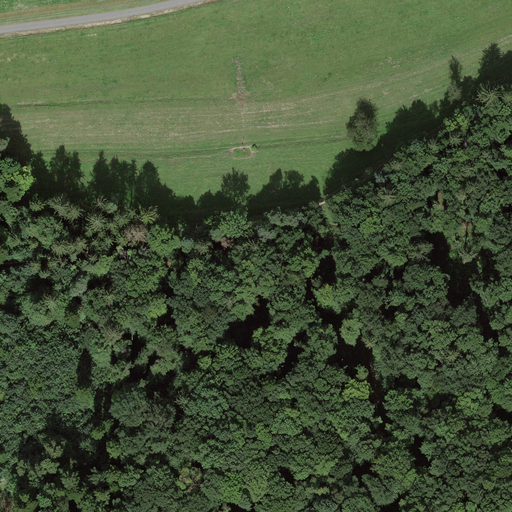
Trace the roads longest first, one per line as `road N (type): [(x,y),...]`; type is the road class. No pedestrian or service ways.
road 1 (track): [(0,265),(296,202),(437,133),(511,84)]
road 2 (track): [(511,375),(285,385),(0,458)]
road 3 (track): [(204,0),(0,31)]
